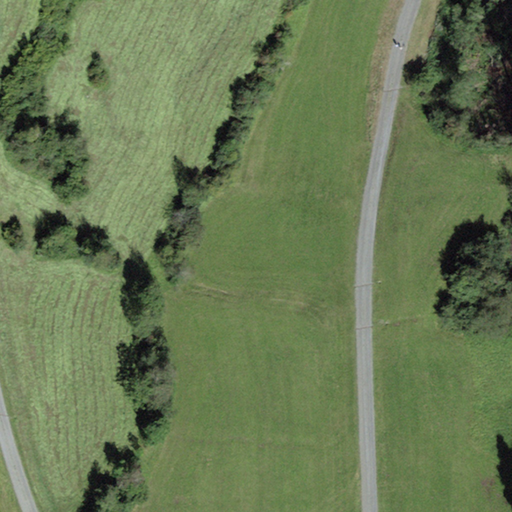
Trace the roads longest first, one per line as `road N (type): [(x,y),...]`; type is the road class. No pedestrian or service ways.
road 1 (track): [(427,0),(381,125),(364,325),(371,511)]
road 2 (track): [(30,511),(0,384)]
